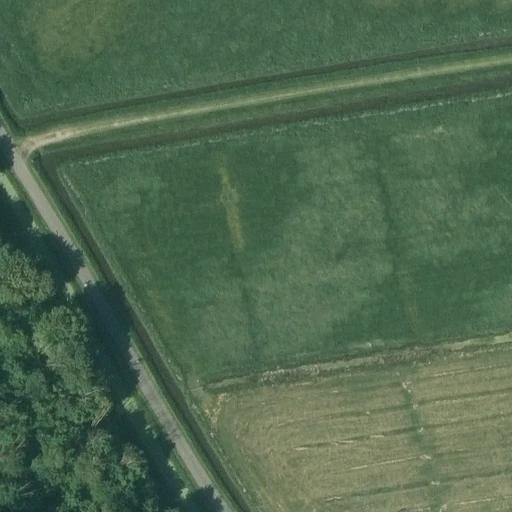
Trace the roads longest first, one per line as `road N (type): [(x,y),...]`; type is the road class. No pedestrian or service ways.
road 1 (track): [(9,159),(60,135),(511,58)]
road 2 (unclassified): [(218,511),(0,139)]
